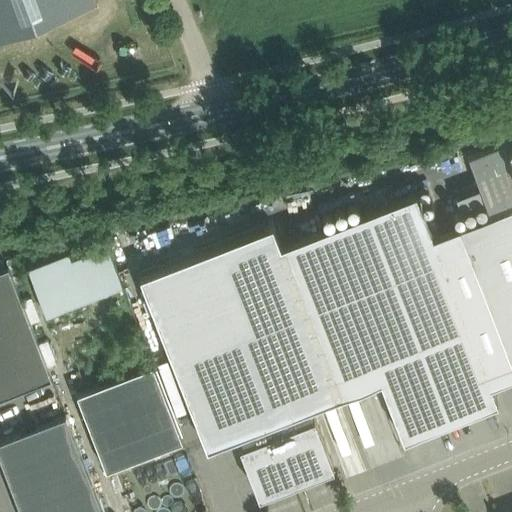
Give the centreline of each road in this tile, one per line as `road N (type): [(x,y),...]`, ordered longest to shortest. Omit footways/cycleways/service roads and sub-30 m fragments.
road 1 (secondary): [(222,114),(511,42)]
road 2 (secondary): [(0,161),(222,114)]
road 3 (unclassified): [(511,446),(384,494)]
road 4 (unclassified): [(222,114),(173,0)]
